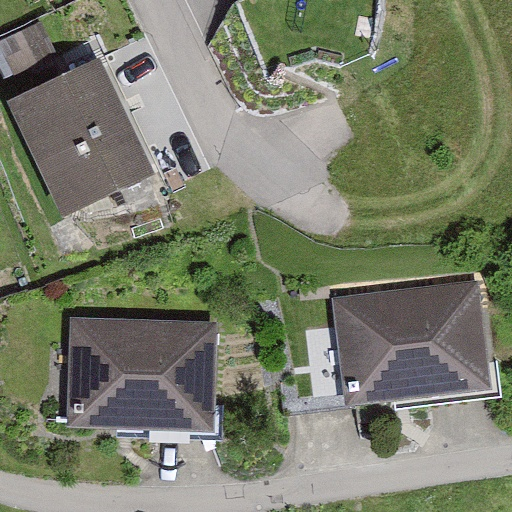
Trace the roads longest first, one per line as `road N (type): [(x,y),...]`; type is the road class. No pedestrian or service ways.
road 1 (residential): [(511,461),(131,510),(0,485)]
road 2 (residential): [(269,173),(230,139),(159,0)]
